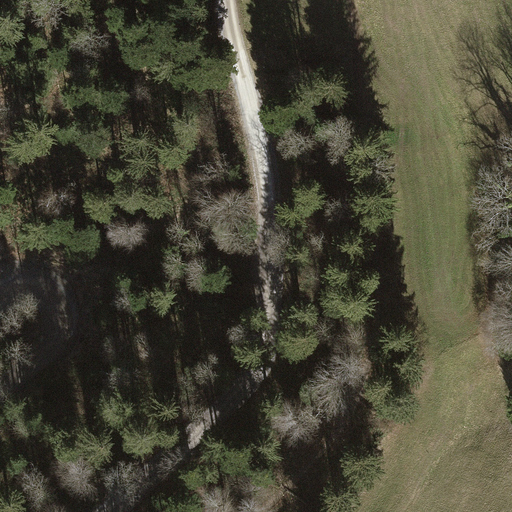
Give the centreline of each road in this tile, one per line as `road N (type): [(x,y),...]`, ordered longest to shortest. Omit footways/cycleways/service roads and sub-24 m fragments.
road 1 (unclassified): [(109,511),(228,404),(267,350),(270,199),(225,0)]
road 2 (unclassified): [(0,300),(36,285),(55,295),(63,313),(57,341),(0,390)]
